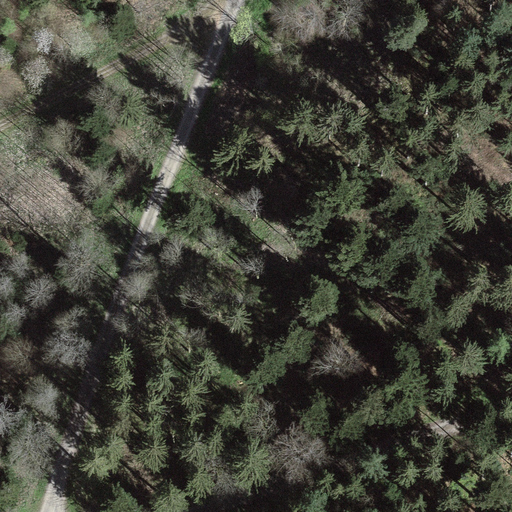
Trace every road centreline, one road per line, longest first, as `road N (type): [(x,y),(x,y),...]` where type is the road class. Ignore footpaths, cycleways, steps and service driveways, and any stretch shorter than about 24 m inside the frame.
road 1 (track): [(229,0),(50,511)]
road 2 (track): [(511,408),(198,511)]
road 3 (track): [(227,0),(0,127)]
